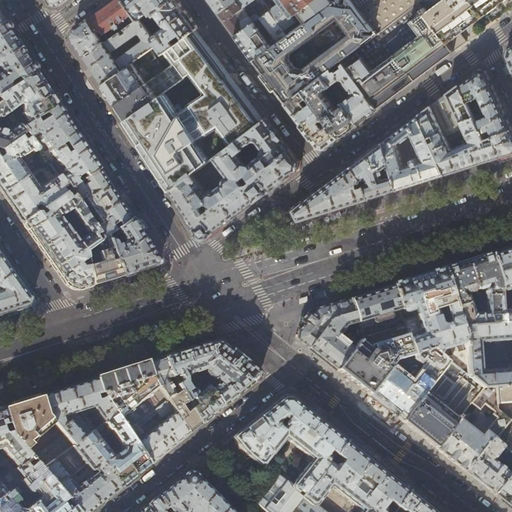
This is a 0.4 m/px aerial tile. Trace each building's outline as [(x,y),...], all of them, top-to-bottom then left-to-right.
[(131,24),(139,18),(125,0),(116,0),(107,6),(88,20),(96,31),(97,31),(98,31),(99,30),(100,31),(102,31),(103,32),(104,33),(118,24),(120,26),(123,25),(121,22),(127,17),(131,24)] [(125,0),(139,18),(139,19),(146,13),(144,10),(148,8),(154,16),(156,14),(159,17),(156,20),(160,25),(163,23),(165,26),(152,36),(158,44),(164,51),(164,52),(176,44),(173,40),(181,33),(184,38),(195,29),(199,27),(179,1),(178,0),(125,0)] [(209,0),(219,13),(236,0),(209,0)] [(244,8),(254,0),(236,0),(219,13),(227,24),(235,35),(271,11),(266,6),(259,11),(256,8),(251,11),(249,15),(244,8)] [(352,0),(336,0),(300,25),(288,34),(253,59),(254,59),(270,81),(286,103),(304,89),(324,74),(332,68),(344,59),(343,59),(365,42),(377,33),(352,0)] [(261,0),(266,6),(271,11),(285,30),(297,21),(282,2),(273,8),(271,5),(272,5),(268,0),(261,0)] [(281,0),(282,2),(297,21),(300,25),(336,0),(281,0)] [(511,0),(352,0),(377,33),(379,32),(380,32),(418,3),(454,51),(467,41),(461,33),(463,32),(468,28),(488,13),(494,21),(511,6),(511,0)] [(418,3),(380,32),(416,80),(425,72),(443,59),(454,51),(418,3)] [(253,59),(288,34),(285,30),(271,11),(235,35),(244,47),(253,59)] [(139,19),(139,18),(131,24),(109,40),(104,43),(85,56),(93,69),(103,83),(158,44),(152,36),(151,34),(143,24),(139,19)] [(96,31),(88,20),(82,25),(74,30),(73,37),(77,44),(85,56),(104,43),(96,31)] [(147,21),(143,24),(151,34),(154,31),(147,21)] [(19,47),(3,22),(0,24),(0,69),(1,71),(0,73),(0,94),(36,72),(30,63),(19,47)] [(195,29),(184,38),(176,44),(164,52),(168,57),(173,64),(184,78),(198,98),(230,75),(213,53),(195,29)] [(416,80),(380,32),(379,32),(377,33),(365,42),(402,90),(408,85),(416,80)] [(402,90),(365,42),(343,59),(344,59),(345,61),(378,108),(390,99),(402,90)] [(168,57),(163,61),(158,55),(164,51),(158,44),(103,83),(109,93),(116,104),(173,64),(168,57)] [(334,70),(332,68),(324,74),(331,85),(340,79),(343,79),(353,93),(343,101),(358,123),(368,115),(378,108),(345,61),(343,63),(343,64),(343,66),(338,70),(337,69),(335,69),(334,70)] [(126,119),(184,78),(173,64),(116,104),(121,111),(126,119)] [(460,84),(468,102),(470,101),(470,100),(479,97),(483,105),(482,106),(483,106),(487,115),(476,120),(482,133),(483,132),(483,131),(490,129),(493,135),(494,135),(511,128),(499,100),(486,71),(479,69),(470,77),(460,84)] [(36,72),(0,94),(0,101),(0,102),(15,121),(19,125),(21,128),(57,105),(47,89),(36,72)] [(333,87),(331,85),(324,74),(304,89),(339,137),(348,131),(358,123),(343,101),(341,98),(333,87)] [(198,98),(184,78),(126,119),(131,127),(154,163),(167,184),(190,166),(195,172),(215,156),(263,120),(246,98),(230,75),(198,98)] [(482,133),(476,120),(474,115),(470,107),(468,102),(460,84),(439,100),(418,115),(446,174),(479,163),(488,160),(511,152),(511,129),(511,128),(494,135),(496,139),(487,142),(485,138),(482,133)] [(336,86),(333,87),(341,98),(344,96),(344,95),(338,86),(336,86)] [(339,137),(304,89),(286,103),(302,124),(318,145),(327,147),(332,142),(339,137)] [(0,102),(0,101),(0,150),(25,133),(21,128),(19,125),(5,134),(5,133),(4,133),(1,132),(0,132),(0,118),(1,118),(2,118),(2,117),(6,114),(8,117),(7,117),(12,123),(15,121),(0,102)] [(80,141),(57,105),(21,128),(25,133),(30,139),(37,135),(42,143),(46,143),(49,149),(41,154),(45,159),(62,148),(64,151),(80,141)] [(446,174),(418,115),(401,128),(383,142),(390,164),(392,170),(398,189),(421,181),(446,174)] [(210,189),(207,191),(195,172),(190,166),(167,184),(182,206),(186,212),(201,234),(208,236),(248,205),(287,176),(295,170),(297,169),(298,161),(282,139),(266,118),(263,120),(215,156),(229,175),(226,177),(225,178),(225,179),(224,180),(225,181),(225,182),(224,183),(223,183),(222,183),(221,184),(219,185),(219,186),(218,186),(217,187),(217,188),(217,189),(215,190),(215,189),(214,188),(213,188),(212,188),(211,188),(210,189)] [(39,151),(30,139),(25,133),(0,150),(0,190),(2,193),(28,175),(16,158),(19,156),(19,157),(22,157),(31,151),(32,152),(33,153),(34,153),(35,153),(36,153),(37,153),(38,152),(39,151)] [(88,153),(80,141),(64,151),(62,148),(45,159),(49,164),(56,159),(58,162),(61,165),(65,171),(64,171),(66,175),(60,179),(66,185),(69,190),(78,183),(83,180),(99,169),(88,153)] [(380,171),(390,164),(383,142),(366,154),(352,165),(362,179),(366,176),(369,181),(365,183),(365,185),(369,198),(384,193),(398,189),(392,170),(381,173),(380,171)] [(490,166),(511,159),(511,152),(488,160),(490,166)] [(358,182),(362,179),(352,165),(323,187),(294,209),(299,220),(339,208),(346,205),(369,198),(365,185),(359,187),(358,182)] [(108,177),(102,167),(99,169),(105,179),(108,177)] [(105,179),(99,169),(83,180),(86,184),(81,187),(78,183),(69,190),(73,195),(81,208),(86,205),(80,195),(84,192),(105,224),(96,230),(102,239),(106,237),(114,230),(112,226),(117,223),(120,226),(131,218),(108,183),(105,179)] [(61,188),(66,185),(60,179),(58,175),(42,187),(41,188),(42,190),(40,191),(28,175),(2,193),(12,208),(22,222),(64,193),(61,188)] [(69,198),(65,192),(64,193),(22,222),(45,255),(66,286),(78,290),(82,288),(91,286),(85,252),(102,239),(96,230),(81,208),(73,195),(69,198)] [(156,257),(155,256),(155,255),(141,234),(131,218),(120,226),(114,230),(106,237),(122,276),(128,274),(148,268),(154,266),(156,265),(157,264),(158,262),(158,261),(157,259),(157,258),(156,257)] [(85,252),(91,286),(107,281),(122,276),(106,237),(102,239),(85,252)] [(498,282),(499,292),(511,289),(511,309),(500,311),(501,317),(501,324),(511,323),(511,247),(490,254),(498,282)] [(478,258),(466,262),(474,289),(483,287),(484,286),(485,286),(486,285),(486,284),(488,284),(490,288),(486,289),(485,290),(484,291),(484,292),(483,293),(485,314),(480,315),(480,326),(497,325),(496,317),(501,317),(500,311),(499,292),(498,282),(490,254),(478,258)] [(0,314),(27,306),(30,299),(12,273),(0,255),(0,314)] [(455,265),(442,269),(460,327),(480,326),(480,315),(473,315),(467,298),(467,297),(466,296),(465,296),(464,296),(460,297),(459,293),(462,292),(463,292),(464,292),(474,289),(466,262),(455,265)] [(424,352),(423,348),(431,346),(432,349),(449,362),(457,369),(466,366),(464,339),(460,327),(442,269),(418,277),(391,285),(404,326),(414,355),(418,354),(418,353),(424,352)] [(375,291),(349,299),(354,313),(357,323),(362,339),(404,326),(391,285),(375,291)] [(331,320),(354,313),(349,299),(329,305),(304,313),(300,319),(296,339),(309,348),(331,320)] [(345,327),(357,323),(354,313),(331,320),(309,348),(324,361),(336,370),(352,351),(346,346),(348,343),(338,336),(345,327)] [(480,326),(460,327),(464,339),(466,366),(467,377),(482,389),(483,388),(494,387),(511,385),(511,323),(501,324),(497,325),(480,326)] [(414,355),(404,326),(362,339),(352,351),(336,370),(352,383),(368,395),(396,361),(399,360),(414,355)] [(176,374),(180,379),(179,382),(176,385),(179,391),(200,424),(239,393),(253,382),(257,377),(256,376),(257,371),(235,354),(218,340),(183,351),(163,357),(167,371),(171,377),(176,374)] [(432,349),(424,352),(418,353),(418,354),(417,354),(417,355),(416,357),(417,359),(418,360),(419,360),(420,360),(422,360),(423,359),(428,363),(412,384),(392,369),(394,366),(395,367),(399,363),(399,360),(396,361),(368,395),(387,410),(401,421),(449,362),(432,349)] [(156,360),(146,363),(152,378),(165,399),(175,393),(171,387),(175,384),(171,377),(167,371),(163,357),(156,360)] [(467,377),(457,369),(449,362),(401,421),(420,436),(435,448),(458,419),(471,404),(482,389),(467,377)] [(110,374),(95,379),(99,392),(114,415),(126,432),(146,416),(153,410),(166,400),(165,399),(152,378),(146,363),(136,366),(110,374)] [(84,382),(68,387),(72,400),(77,399),(81,411),(81,413),(84,416),(90,412),(89,409),(92,407),(103,423),(114,415),(99,392),(95,379),(84,382)] [(511,385),(494,387),(496,411),(499,413),(498,405),(511,403),(511,385)] [(56,391),(41,396),(47,415),(54,423),(63,434),(73,445),(83,438),(85,437),(71,421),(65,423),(64,417),(81,411),(77,399),(72,400),(68,387),(56,391)] [(483,388),(482,389),(471,404),(479,410),(484,404),(494,412),(492,415),(496,418),(481,437),(458,419),(435,448),(450,460),(464,471),(492,437),(494,440),(509,421),(499,413),(496,411),(494,387),(483,388)] [(200,424),(179,391),(175,393),(165,399),(166,400),(187,434),(193,430),(200,424)] [(25,401),(2,408),(11,435),(23,449),(54,423),(47,415),(41,396),(25,401)] [(232,437),(243,449),(242,450),(250,458),(251,458),(260,465),(263,464),(281,442),(308,464),(291,484),(276,472),(254,500),(259,504),(266,511),(291,511),(302,498),(301,498),(346,441),(320,421),(290,397),(282,397),(232,437)] [(187,434),(166,400),(153,410),(159,417),(162,415),(163,416),(164,415),(167,418),(137,441),(135,438),(141,433),(143,432),(138,427),(148,419),(146,416),(126,432),(149,465),(170,448),(187,434)] [(0,494),(4,491),(0,486),(0,449),(1,449),(16,467),(24,462),(30,457),(23,449),(11,435),(2,408),(0,408),(0,494)] [(126,432),(114,415),(103,423),(108,430),(111,430),(122,445),(122,450),(115,455),(112,455),(92,431),(85,437),(83,438),(121,487),(138,474),(149,465),(126,432)] [(41,469),(73,445),(63,434),(32,459),(34,462),(41,469)] [(504,447),(494,440),(492,437),(464,471),(478,482),(494,494),(510,474),(493,460),(504,447)] [(89,511),(103,501),(121,487),(83,438),(73,445),(41,469),(64,497),(65,498),(72,505),(77,511),(89,511)] [(388,500),(395,507),(408,491),(387,474),(346,441),(301,498),(302,498),(291,511),(381,511),(380,511),(388,500)] [(65,507),(60,502),(65,498),(64,497),(41,469),(34,462),(28,467),(24,462),(16,467),(14,469),(28,486),(31,484),(34,487),(35,486),(41,493),(40,500),(25,511),(17,511),(9,502),(11,500),(4,491),(0,494),(0,511),(77,511),(72,505),(69,508),(66,505),(65,507)] [(231,511),(204,485),(198,479),(197,479),(197,477),(196,475),(196,474),(194,473),(193,472),(190,471),(188,471),(187,471),(185,472),(184,472),(183,474),(182,475),(182,477),(173,484),(157,497),(169,511),(186,511),(187,511),(231,511)] [(511,471),(510,474),(494,494),(506,504),(511,508),(511,471)] [(435,511),(408,491),(395,507),(401,511),(403,511),(435,511)] [(169,511),(157,497),(142,509),(137,511),(169,511)]
